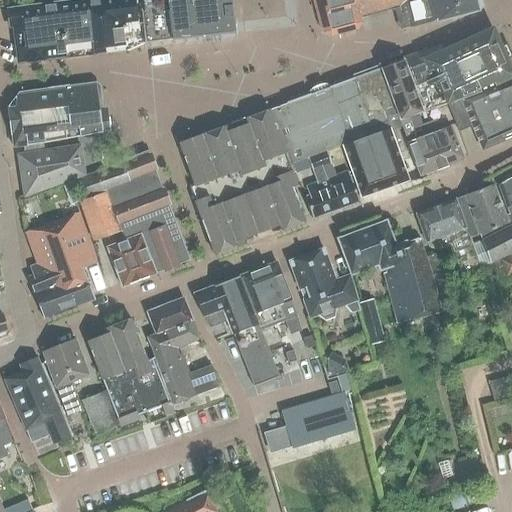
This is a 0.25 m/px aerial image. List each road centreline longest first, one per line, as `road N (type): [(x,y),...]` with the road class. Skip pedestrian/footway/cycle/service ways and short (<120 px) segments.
road 1 (residential): [(64,511),(61,492),(248,428)]
road 2 (residential): [(0,185),(23,344),(0,356)]
